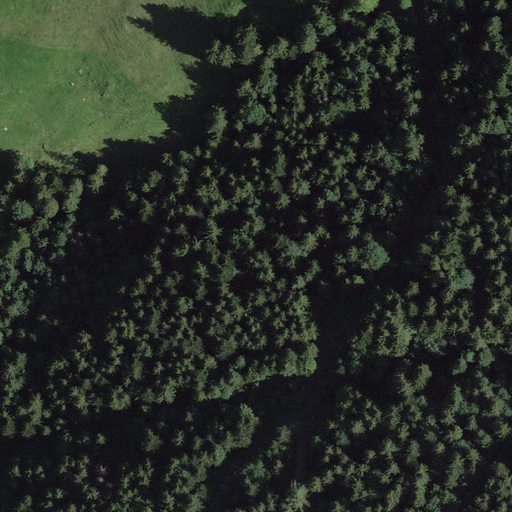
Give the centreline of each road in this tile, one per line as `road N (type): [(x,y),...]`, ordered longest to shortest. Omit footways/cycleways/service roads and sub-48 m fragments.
road 1 (unclassified): [(420,0),(438,130),(417,223),(330,355),(303,424)]
road 2 (track): [(303,424),(278,427),(232,464),(214,511)]
